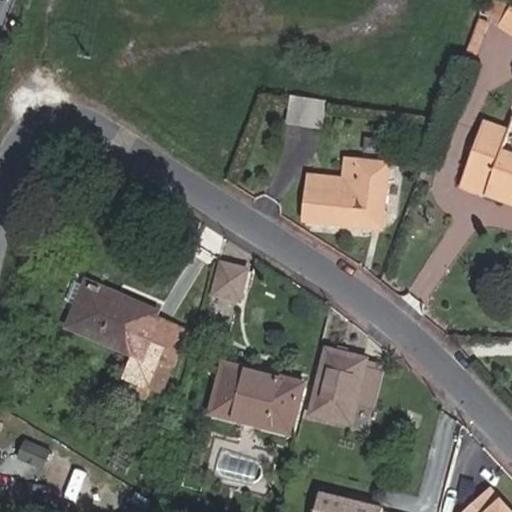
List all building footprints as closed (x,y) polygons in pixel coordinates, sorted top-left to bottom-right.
[(500,23),(511,3),(511,0),(495,0),(486,15),(500,23)] [(511,31),(511,3),(500,23),(511,31)] [(475,60),(488,23),(479,19),(465,56),(475,60)] [(314,127),(316,112),(324,113),(326,101),(291,96),(287,124),(314,127)] [(322,128),(324,113),(316,112),(314,127),(322,128)] [(511,153),(501,150),(508,129),(484,121),(462,181),(487,190),(485,196),(501,202),(506,189),(511,191),(511,153)] [(384,210),(389,164),(346,160),(343,179),(309,176),(305,221),(363,227),(365,208),(384,210)] [(487,190),(462,181),(460,187),(485,196),(487,190)] [(511,191),(506,189),(501,202),(511,205),(511,191)] [(382,229),(384,210),(365,208),(363,227),(382,229)] [(240,302),(248,270),(221,263),(213,295),(240,302)] [(155,317),(157,312),(126,299),(125,303),(85,286),(75,281),(67,301),(77,305),(68,327),(134,357),(125,377),(145,385),(164,343),(146,336),(155,317)] [(126,299),(87,281),(85,286),(125,303),(126,299)] [(180,347),(187,332),(155,317),(146,336),(164,343),(179,351),(180,347)] [(160,391),(179,351),(164,343),(145,385),(160,391)] [(350,424),(357,398),(374,402),(382,372),(365,369),(367,360),(327,350),(310,415),(350,424)] [(382,372),(384,365),(367,360),(365,369),(382,372)] [(292,434),(305,383),(224,363),(210,414),(292,434)] [(367,428),(374,402),(357,398),(350,424),(367,428)] [(511,511),(491,489),(466,511),(511,511)] [(382,511),(383,509),(320,494),(315,511),(382,511)]
